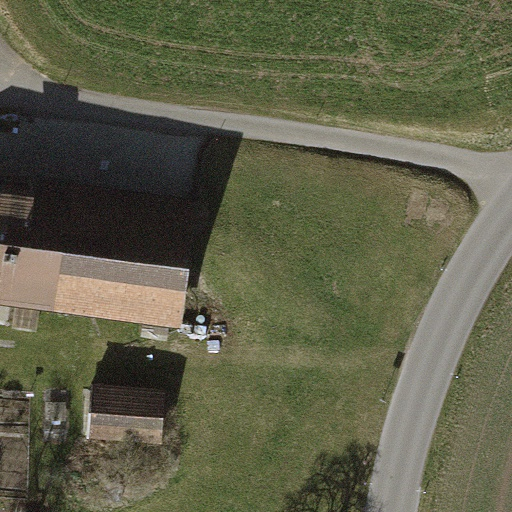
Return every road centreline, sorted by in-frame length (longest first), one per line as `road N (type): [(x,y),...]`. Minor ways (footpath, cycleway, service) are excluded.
road 1 (unclassified): [(0,93),(387,147),(511,176)]
road 2 (unclassified): [(511,216),(445,322),(390,511)]
